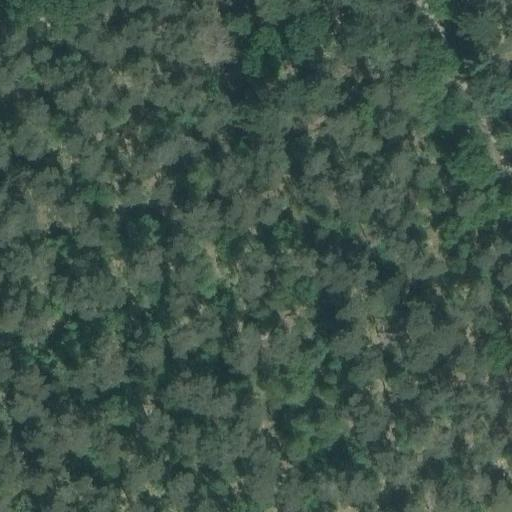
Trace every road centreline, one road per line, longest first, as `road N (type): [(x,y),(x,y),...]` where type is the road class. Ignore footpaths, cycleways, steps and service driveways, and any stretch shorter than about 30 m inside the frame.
road 1 (unknown): [(200,0),(251,88),(298,105),(369,71),(412,76),(461,135),(511,231)]
road 2 (track): [(414,0),(511,180)]
